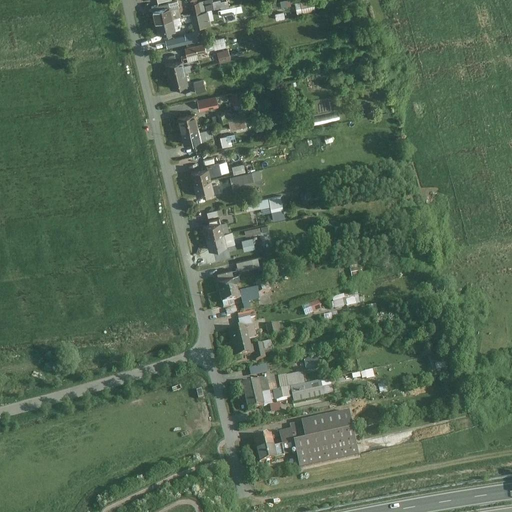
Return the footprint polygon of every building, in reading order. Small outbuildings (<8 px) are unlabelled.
[(205,0),(190,3),(195,29),(213,26),(210,10),(220,8),(221,15),(241,11),(240,6),(231,8),(229,0),(226,0),(214,2),(213,0),(205,0)] [(315,0),(306,0),(296,2),(299,14),(318,10),(315,0)] [(169,5),(152,9),(155,21),(172,17),(181,15),(179,6),(170,8),(169,5)] [(172,17),(155,21),(158,33),(175,29),(172,17)] [(214,40),(216,49),(228,46),(226,37),(214,40)] [(204,43),(185,47),(187,55),(206,51),(204,43)] [(182,60),(164,64),(167,76),(185,72),(182,60)] [(185,72),(167,76),(170,88),(188,84),(185,72)] [(194,82),(197,93),(208,90),(205,79),(194,82)] [(216,96),(197,100),(200,111),(218,106),(216,96)] [(195,113),(177,117),(180,130),(197,126),(195,113)] [(246,126),(244,118),(230,121),(232,129),(246,126)] [(197,126),(180,130),(183,143),(206,138),(204,131),(199,132),(197,126)] [(208,168),(190,172),(193,184),(211,180),(210,176),(221,174),(219,162),(207,165),(208,168)] [(246,163),(234,165),(235,173),(247,172),(246,163)] [(262,171),(232,174),(234,190),(264,186),(262,171)] [(211,180),(193,184),(196,195),(218,190),(217,183),(212,184),(211,180)] [(283,196),(247,203),(248,210),(263,208),(264,213),(273,212),(275,221),(287,219),(283,196)] [(221,221),(202,226),(205,237),(224,233),(221,221)] [(224,233),(205,237),(208,250),(226,245),(224,233)] [(244,239),(245,250),(257,249),(255,238),(244,239)] [(259,257),(238,262),(240,270),(261,266),(259,257)] [(364,275),(362,266),(351,268),(353,277),(364,275)] [(219,279),(215,280),(218,292),(237,287),(236,282),(240,281),(239,275),(234,276),(232,270),(217,273),(219,279)] [(237,287),(218,292),(221,303),(242,298),(240,292),(238,293),(237,287)] [(336,309),(361,303),(358,292),(333,298),(336,309)] [(311,303),(314,313),(323,310),(321,301),(311,303)] [(267,325),(269,335),(283,333),(280,322),(267,325)] [(245,327),(228,331),(231,344),(248,340),(245,327)] [(248,340),(231,344),(234,358),(253,354),(255,360),(266,358),(263,343),(249,346),(248,340)] [(374,369),(363,371),(364,378),(375,376),(374,369)] [(259,382),(242,386),(244,398),(261,394),(270,392),(266,377),(259,379),(259,382)] [(261,394),(244,398),(247,410),(264,406),(261,394)] [(359,455),(350,411),(290,424),(291,429),(279,432),(282,445),(284,455),(296,452),(300,468),(359,455)] [(271,434),(254,438),(256,450),(274,446),(271,434)] [(274,447),(274,446),(256,450),(259,462),(284,456),(284,455),(282,445),(274,447)]
